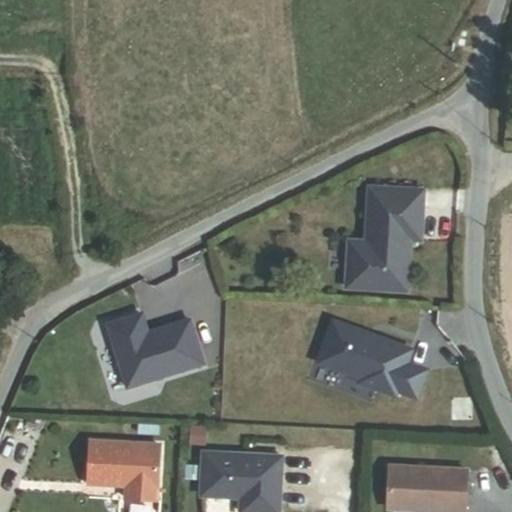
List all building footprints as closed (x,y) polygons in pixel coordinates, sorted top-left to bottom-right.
[(421,250),(423,208),(369,206),(366,261),(349,260),(347,308),(408,310),(410,260),(411,249),(421,250)] [(421,260),(421,250),(411,249),(410,260),(421,260)] [(138,314),(107,326),(127,388),(206,367),(190,319),(147,329),(138,314)] [(412,363),(334,335),(319,377),(361,392),(359,396),(395,409),(397,405),(417,412),(427,383),(407,376),(412,363)] [(158,511),(161,458),(91,454),(89,498),(126,500),(124,511),(158,511)] [(280,511),(283,470),(204,465),(201,509),(241,511),(240,511),(280,511)] [(390,511),(467,511),(469,483),(392,478),(390,511)]
